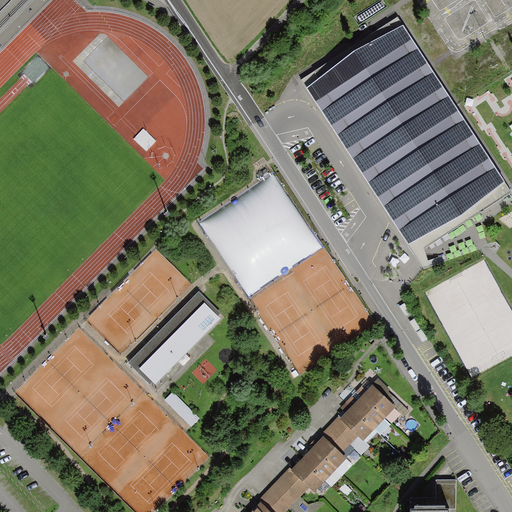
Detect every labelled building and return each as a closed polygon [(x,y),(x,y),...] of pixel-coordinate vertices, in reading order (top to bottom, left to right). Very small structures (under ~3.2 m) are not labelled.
[(397,21),(300,85),(413,257),(416,255),(510,194),(397,21)] [(202,217),(245,295),(322,253),(280,175),(202,217)] [(222,315),(199,293),(128,364),(151,386),(153,384),(156,387),(222,320),(219,317),(222,315)] [(380,380),(373,386),(380,393),(386,387),(380,380)] [(372,387),(362,397),(386,420),(396,410),(372,387)] [(174,393),(165,401),(191,428),(200,420),(174,393)] [(375,430),(386,420),(362,397),(352,408),(375,430)] [(363,443),(375,430),(352,408),(340,421),(357,437),(363,443)] [(320,436),(323,439),(340,455),(357,437),(340,421),(337,419),(320,436)] [(378,432),(381,435),(391,424),(387,420),(378,432)] [(323,439),(313,449),(336,471),(346,461),(340,455),(323,439)] [(326,482),(336,471),(313,449),(302,460),(326,482)] [(314,494),(326,482),(302,460),(291,472),(309,489),(314,494)] [(257,502),(260,505),(267,511),(286,511),(309,489),(291,472),(289,469),(257,502)] [(436,507),(412,508),(411,511),(455,511),(455,489),(436,489),(436,507)]
